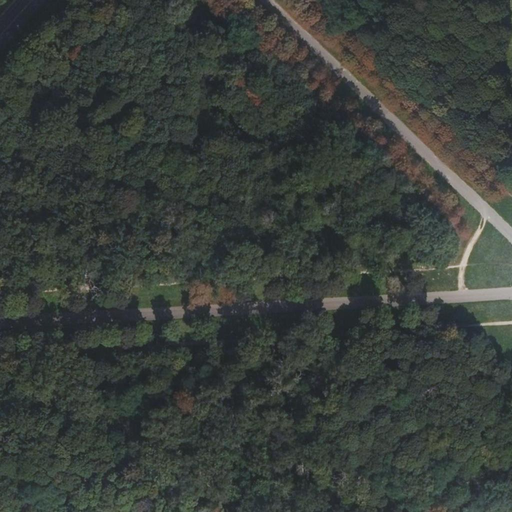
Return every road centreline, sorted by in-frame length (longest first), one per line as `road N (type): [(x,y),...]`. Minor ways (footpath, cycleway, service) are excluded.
road 1 (track): [(0,463),(210,500),(287,501),(463,474),(511,455)]
road 2 (unclassified): [(0,327),(511,293)]
road 3 (track): [(511,322),(0,355)]
road 4 (track): [(0,294),(462,266)]
